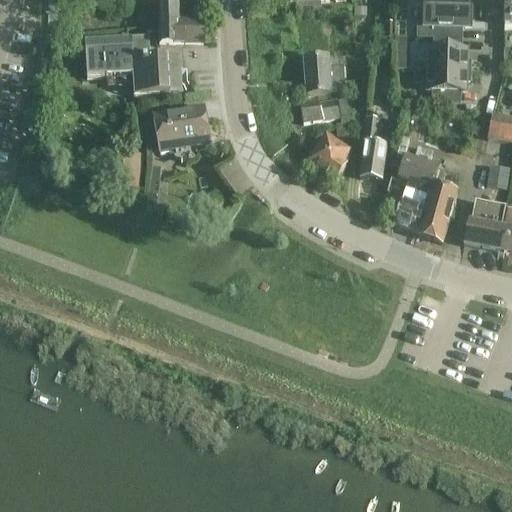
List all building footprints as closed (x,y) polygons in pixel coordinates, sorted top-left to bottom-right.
[(59,0),(48,0),(46,34),(58,34),(59,0)] [(511,0),(504,0),(503,35),(511,35),(511,32),(511,0)] [(434,30),(433,41),(461,42),(461,31),(470,31),(470,30),(466,30),(467,21),(470,21),(471,8),(467,8),(467,6),(424,4),(423,30),(434,30)] [(178,26),(178,9),(158,9),(159,49),(208,48),(208,25),(178,26)] [(354,10),(353,20),(366,20),(366,10),(354,10)] [(386,24),(386,39),(393,39),(394,24),(386,24)] [(148,40),(125,41),(127,80),(132,80),(133,101),(182,98),(181,85),(180,62),(164,63),(163,56),(148,57),(148,40)] [(127,80),(125,41),(83,44),(85,83),(127,80)] [(409,41),(395,41),(395,56),(409,55),(409,41)] [(460,53),(461,42),(433,41),(433,53),(428,53),(427,74),(469,75),(469,64),(466,64),(466,55),(467,55),(467,54),(460,53)] [(329,72),(328,62),(302,64),(305,102),(330,100),(330,97),(355,96),(354,84),(343,85),(342,71),(329,72)] [(427,74),(427,95),(432,95),(432,106),(459,107),(459,96),(466,96),(466,95),(465,94),(465,89),(465,85),(469,85),(469,75),(427,74)] [(349,119),(345,102),(335,105),(315,108),(314,106),(300,109),(303,128),(339,122),(341,131),(350,130),(349,119)] [(465,107),(464,115),(474,117),(475,109),(465,107)] [(183,114),(153,120),(159,152),(160,157),(200,150),(210,148),(209,143),(206,125),(205,123),(203,111),(183,114)] [(511,122),(491,119),(487,143),(511,147),(511,122)] [(379,124),(365,122),(363,143),(376,144),(379,124)] [(350,140),(349,132),(336,133),(338,141),(350,140)] [(348,160),(324,144),(308,168),(334,186),(345,172),(342,170),(348,160)] [(385,153),(364,150),(359,182),(380,185),(385,153)] [(141,158),(116,155),(112,188),(137,191),(141,158)] [(439,172),(392,156),(390,170),(401,174),(394,197),(403,200),(393,228),(418,237),(417,239),(441,248),(456,199),(440,194),(444,181),(436,179),(439,172)] [(489,170),(486,191),(506,194),(509,174),(489,170)] [(149,187),(147,204),(156,207),(159,188),(149,187)] [(504,213),(475,206),(466,248),(463,248),(463,249),(504,257),(511,258),(511,234),(500,233),(504,213)] [(511,214),(507,213),(503,231),(511,232),(511,214)]
